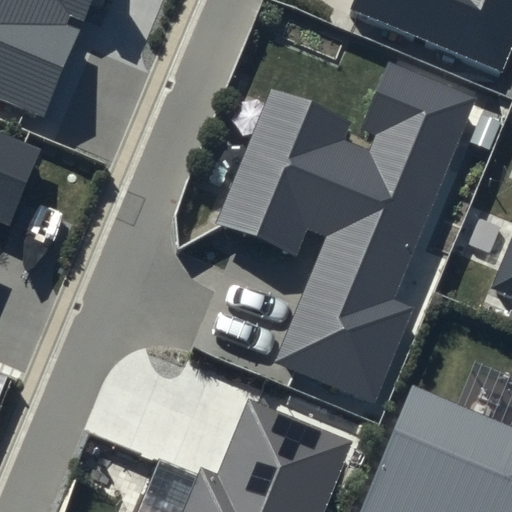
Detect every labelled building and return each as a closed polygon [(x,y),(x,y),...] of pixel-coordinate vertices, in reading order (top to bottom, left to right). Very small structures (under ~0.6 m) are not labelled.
[(0,0),(0,111),(44,130),(80,41),(65,36),(69,25),(86,32),(95,11),(103,14),(109,0),(0,0)] [(511,0),(358,0),(348,26),(503,91),(511,69),(511,0)] [(351,135),(272,102),(215,238),(295,271),(308,240),(329,249),(275,378),(373,418),(412,325),(390,316),(475,112),(387,76),(360,142),(375,148),(369,162),(344,152),(351,135)] [(0,234),(12,240),(43,163),(0,145),(0,234)] [(511,310),(511,255),(492,302),(511,310)] [(511,511),(511,446),(411,405),(366,511),(511,511)] [(329,511),(352,457),(251,416),(219,494),(203,488),(193,511),(329,511)]
